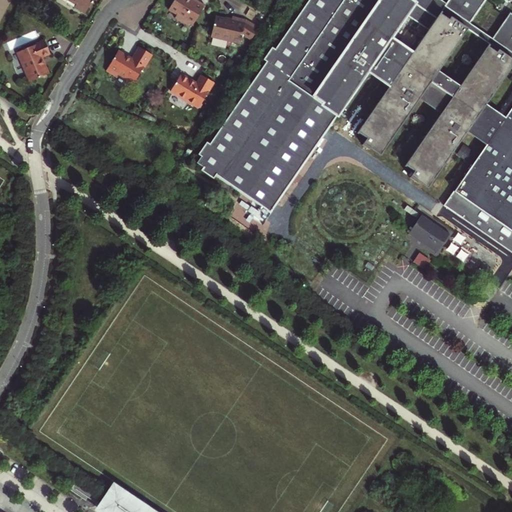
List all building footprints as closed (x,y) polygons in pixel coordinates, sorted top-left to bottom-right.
[(75,7),(86,13),(93,0),(68,0),(76,4),(75,7)] [(174,0),(169,10),(177,15),(175,18),(188,26),(189,24),(190,22),(193,24),(205,5),(196,0),(174,0)] [(511,12),(510,11),(491,38),(471,24),(486,0),(446,0),(445,3),(440,0),(308,0),(275,49),(272,47),(263,60),(266,62),(210,144),(207,142),(198,155),(201,157),(197,163),(203,167),(201,170),(214,179),(216,176),(274,216),(373,74),(389,85),(357,132),(367,138),(362,145),(369,150),(371,147),(379,153),(418,97),(441,112),(404,164),(414,171),(409,178),(416,183),(418,180),(427,186),(466,130),(487,144),(444,206),(462,219),(463,217),(511,251),(511,12)] [(251,40),(259,27),(246,20),(232,16),(231,20),(216,16),(211,36),(240,43),(243,35),(251,40)] [(30,82),(49,74),(42,57),(50,54),(44,41),(17,53),(30,82)] [(144,67),(152,55),(139,47),(132,59),(118,51),(106,71),(116,77),(118,74),(134,83),(144,67)] [(196,84),(181,74),(170,91),(198,108),(213,83),(201,75),(196,84)] [(450,236),(422,217),(410,235),(437,254),(450,236)] [(511,253),(511,251),(463,217),(462,219),(511,253)] [(157,511),(114,483),(109,491),(139,511),(157,511)] [(139,511),(109,491),(96,509),(100,511),(139,511)]
